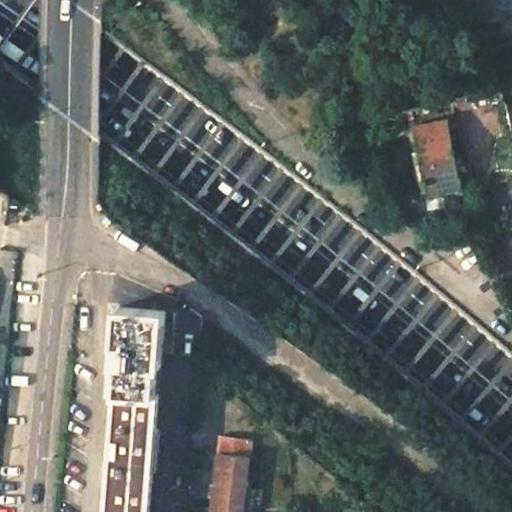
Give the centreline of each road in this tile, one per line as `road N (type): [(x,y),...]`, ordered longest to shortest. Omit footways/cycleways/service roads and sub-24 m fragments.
road 1 (trunk): [(0,31),(200,179),(511,438)]
road 2 (trunk): [(511,384),(215,143),(18,0)]
road 3 (unclassified): [(73,0),(68,157),(32,511)]
road 4 (unknown): [(170,511),(182,346)]
